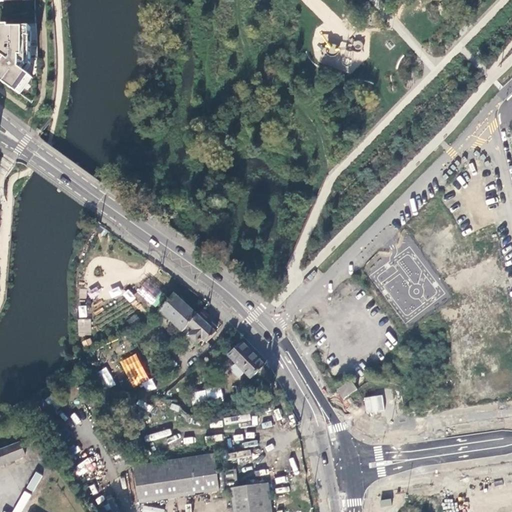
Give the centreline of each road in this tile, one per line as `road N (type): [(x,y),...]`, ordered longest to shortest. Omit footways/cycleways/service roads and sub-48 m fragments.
road 1 (secondary): [(0,135),(217,291),(279,349)]
road 2 (secondary): [(270,328),(207,271),(0,119)]
road 3 (residential): [(490,111),(270,328)]
road 4 (tertiary): [(336,462),(511,440)]
road 5 (secondary): [(279,349),(336,462)]
